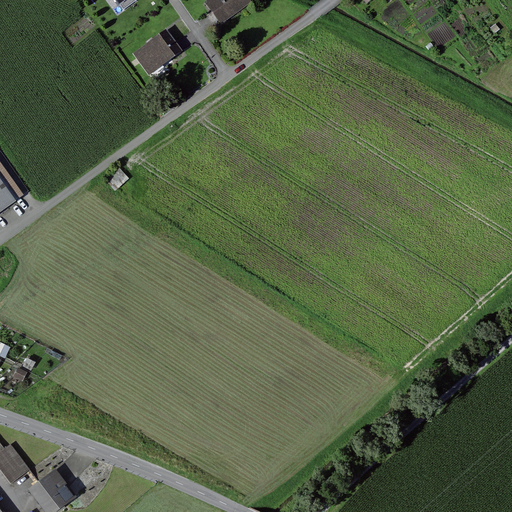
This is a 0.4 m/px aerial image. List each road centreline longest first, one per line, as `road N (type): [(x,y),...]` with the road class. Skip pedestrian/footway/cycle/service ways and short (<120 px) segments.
road 1 (unclassified): [(0,242),(334,0)]
road 2 (tertiary): [(0,415),(239,511)]
road 3 (track): [(323,511),(511,338)]
